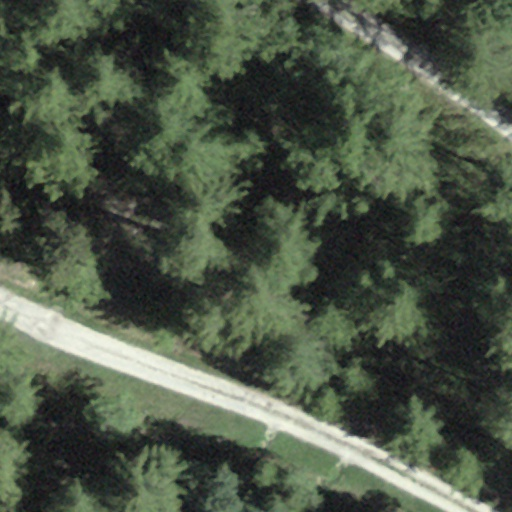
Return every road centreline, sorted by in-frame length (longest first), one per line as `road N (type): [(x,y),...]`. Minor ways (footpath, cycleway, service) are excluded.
road 1 (track): [(468,511),(160,369),(29,340),(0,321)]
road 2 (track): [(511,133),(486,109),(281,0)]
